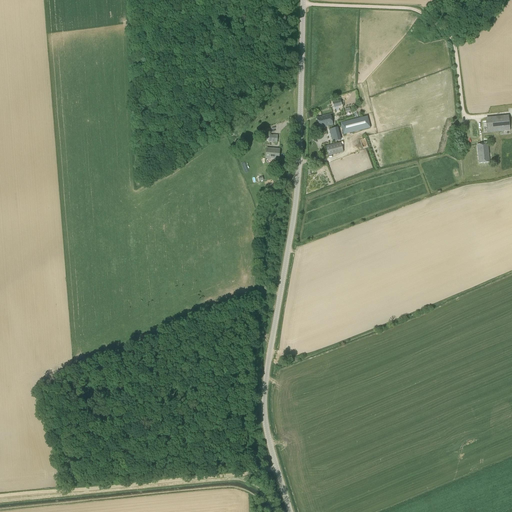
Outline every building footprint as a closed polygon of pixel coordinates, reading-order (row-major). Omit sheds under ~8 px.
[(323,127),(333,125),(330,114),(322,116),(322,117),(317,118),(319,127),(323,126),(323,127)] [(483,133),(510,130),(509,118),(482,121),(483,133)] [(365,121),(345,126),(347,136),(367,132),(365,121)] [(332,143),(341,140),(338,127),(329,129),(332,143)] [(278,135),(269,135),(269,142),(277,143),(278,135)] [(328,156),(343,152),(341,142),(326,146),(328,156)] [(479,163),(490,162),(487,144),(477,145),(479,163)] [(279,159),(279,149),(266,148),(266,158),(279,159)]
